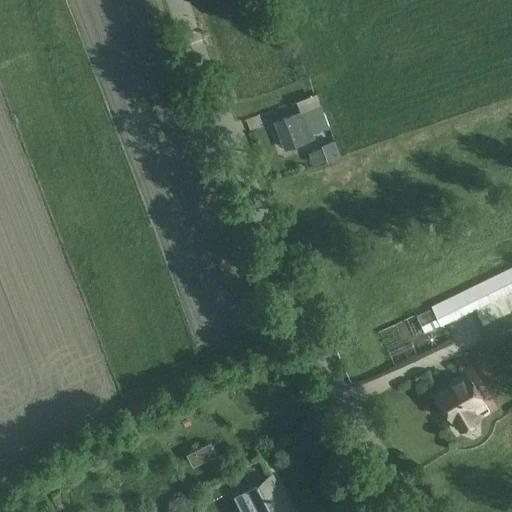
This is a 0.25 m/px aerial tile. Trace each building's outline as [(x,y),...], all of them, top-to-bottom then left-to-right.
[(300,112),(275,121),(285,149),(315,137),(314,133),(329,127),(321,104),(300,112)] [(324,147),(328,158),(328,160),(340,155),(335,141),(323,146),(324,147)] [(473,308),(474,308),(511,289),(511,265),(432,305),(433,307),(433,308),(441,324),(473,308)] [(511,310),(482,324),(481,325),(490,344),(511,333),(511,310)] [(369,322),(376,337),(392,329),(384,315),(369,322)] [(447,327),(372,365),(379,379),(454,341),(447,327)] [(467,374),(435,393),(451,419),(454,417),(461,429),(463,428),(467,431),(475,427),(474,421),(478,419),(471,407),(483,400),(467,374)] [(288,511),(271,479),(247,492),(257,511),(288,511)]
